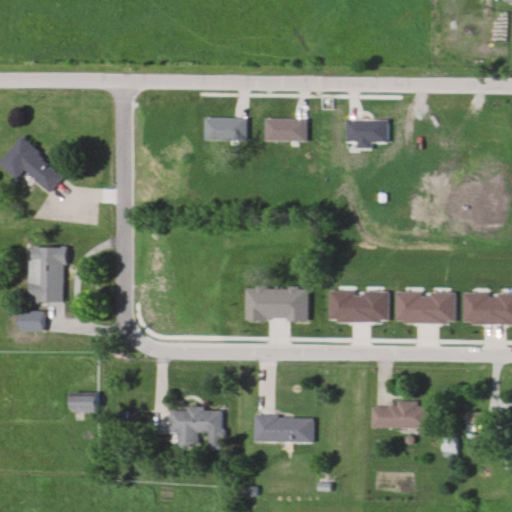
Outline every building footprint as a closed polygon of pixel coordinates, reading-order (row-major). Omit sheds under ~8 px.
[(265,114),(306,114),(306,138),(265,138),(265,114)] [(206,115),(247,115),(247,139),(206,139),(206,115)] [(0,166),(18,180),(24,173),(51,194),(65,175),(18,138),(0,161),(0,166)] [(65,248),(29,248),(28,304),(65,304),(65,248)] [(246,316),(247,286),(308,287),(308,317),(246,316)] [(332,316),(332,288),(355,288),(355,293),(367,293),(367,288),(390,288),(390,317),(382,317),(382,321),(338,320),(338,316),(332,316)] [(400,316),(400,288),(423,288),(423,294),(435,294),(435,289),(458,289),(457,318),(450,318),(450,321),(406,321),(406,316),(400,316)] [(466,317),(466,289),(489,289),(489,295),(502,295),(502,290),(511,290),(511,322),(473,322),(473,317),(466,317)] [(76,412),(76,393),(96,393),(96,412),(76,412)] [(430,430),(430,405),(372,405),(372,430),(430,430)] [(224,410),(171,409),(170,446),(199,446),(199,434),(208,435),(208,449),(223,449),(224,410)] [(466,436),(487,436),(487,413),(466,413),(466,436)] [(254,444),(315,444),(315,418),(254,418),(254,444)] [(445,456),(459,453),(457,438),(443,441),(445,456)]
